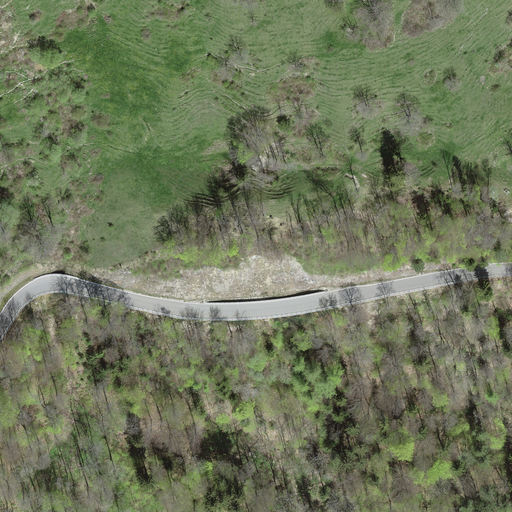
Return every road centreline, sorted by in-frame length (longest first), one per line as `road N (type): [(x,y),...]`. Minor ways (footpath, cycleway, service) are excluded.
road 1 (tertiary): [(511,268),(242,311),(188,310),(47,283),(24,294),(0,325)]
road 2 (track): [(409,154),(345,167),(289,168),(232,153),(185,159),(149,140),(145,119),(95,59),(61,38),(0,50)]
